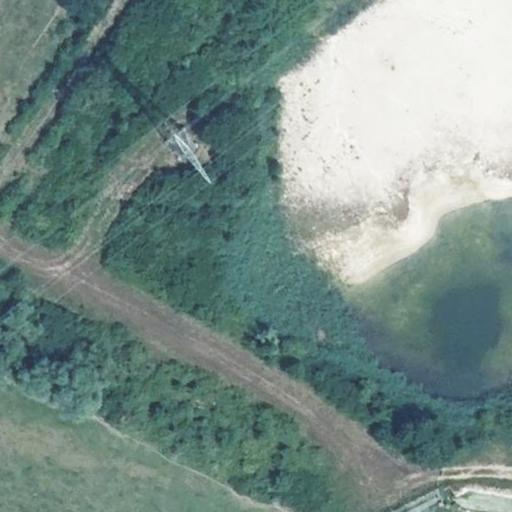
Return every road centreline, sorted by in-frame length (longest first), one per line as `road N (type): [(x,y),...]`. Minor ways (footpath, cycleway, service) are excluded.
road 1 (track): [(0,251),(90,285),(389,461),(425,471),(511,471)]
road 2 (track): [(129,0),(0,175)]
